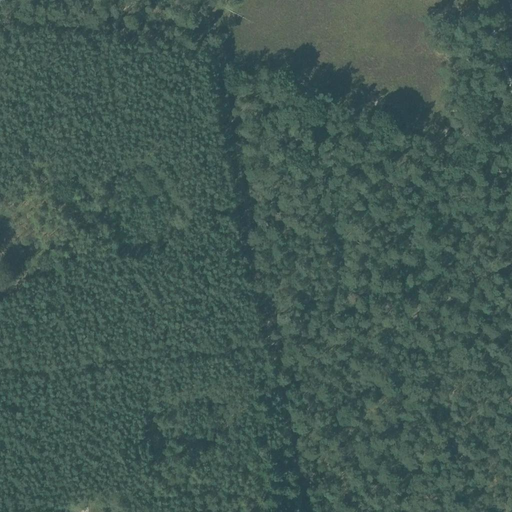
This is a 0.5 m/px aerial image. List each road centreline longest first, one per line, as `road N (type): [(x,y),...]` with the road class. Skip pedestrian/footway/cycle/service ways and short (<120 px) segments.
road 1 (unknown): [(511,262),(367,338),(0,373)]
road 2 (track): [(302,511),(220,54)]
road 3 (track): [(220,54),(419,136),(478,141),(511,123)]
road 4 (track): [(220,54),(123,28),(0,22)]
